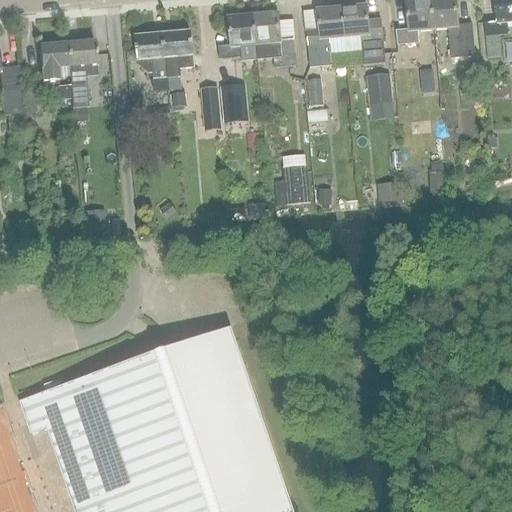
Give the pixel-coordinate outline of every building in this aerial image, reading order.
[(430,2),(433,33),(448,31),(451,61),(475,59),(472,26),(458,28),(456,0),(430,2)] [(511,26),(511,0),(494,0),(497,24),(484,25),(487,60),(501,59),(499,38),(508,38),(507,27),(511,26)] [(433,33),(430,2),(406,5),(408,32),(395,33),(397,47),(419,45),(418,34),(433,33)] [(367,8),(342,10),(345,41),(360,39),(363,68),(385,66),(381,23),(369,24),(367,8)] [(319,32),(306,33),(309,70),(332,68),(329,42),(345,41),(342,10),(317,13),(319,32)] [(278,16),(254,18),(257,48),(257,60),(273,58),(274,70),(296,68),(294,42),(281,44),(278,16)] [(231,48),(218,49),(219,63),(257,60),(257,48),(254,18),(228,21),(231,48)] [(191,35),(162,38),(165,60),(193,58),(191,35)] [(168,93),(167,79),(165,60),(162,38),(135,41),(136,53),(137,63),(151,62),(154,95),(156,94),(157,99),(163,98),(163,93),(168,93)] [(94,44),(66,46),(68,68),(70,88),(71,100),(72,110),(86,109),(83,77),(96,76),(95,66),(96,66),(94,44)] [(58,69),(68,68),(66,46),(38,49),(41,84),(59,82),(58,69)] [(136,53),(126,54),(127,64),(137,63),(136,53)] [(389,77),(369,79),(372,107),(392,105),(389,77)] [(180,78),(167,79),(168,93),(170,93),(181,92),(180,78)] [(321,81),(307,83),(309,109),(323,108),(321,81)] [(58,101),(71,100),(70,88),(57,89),(58,101)] [(243,112),(241,88),(221,90),(223,114),(243,112)] [(220,120),(217,90),(201,92),(204,122),(220,120)] [(23,116),(21,92),(0,94),(2,118),(23,116)] [(46,114),(44,92),(23,95),(25,116),(46,114)] [(184,96),(169,97),(170,110),(185,109),(184,96)] [(143,109),(143,103),(136,97),(128,98),(130,111),(143,109)] [(511,121),(508,100),(491,102),(494,124),(511,121)] [(169,110),(148,111),(149,125),(150,124),(151,129),(170,127),(169,110)] [(87,123),(86,111),(73,112),(74,124),(87,123)] [(22,117),(7,118),(8,135),(23,134),(22,117)] [(257,136),(248,136),(248,151),(258,151),(257,136)] [(492,136),(488,136),(489,150),(498,150),(497,140),(493,140),(492,136)] [(286,207),(309,205),(306,172),(283,174),(286,207)] [(431,204),(434,204),(448,205),(448,174),(431,174),(431,204)] [(401,186),(390,187),(391,204),(403,203),(401,186)] [(318,205),(330,206),(330,195),(319,194),(318,205)] [(264,205),(248,207),(249,219),(266,218),(264,205)] [(160,214),(166,221),(175,214),(169,207),(160,214)] [(243,209),(230,210),(231,221),(244,220),(243,209)] [(103,213),(84,214),(85,230),(104,229),(103,213)] [(80,478),(91,511),(291,511),(231,333),(62,390),(59,382),(44,387),(46,396),(20,405),(31,436),(53,428),(60,447),(55,449),(67,482),(80,478)]
